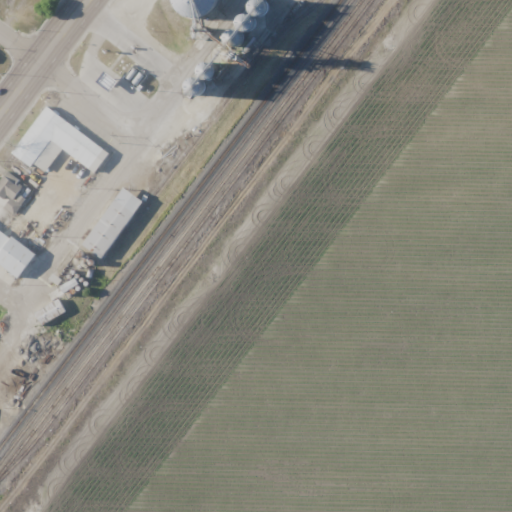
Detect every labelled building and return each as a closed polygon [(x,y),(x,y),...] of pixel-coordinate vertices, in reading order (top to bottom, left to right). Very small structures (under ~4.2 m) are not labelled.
[(183,9),(180,0),(226,0),(223,9),(217,17),(208,20),(198,20),(190,17),(183,9)] [(230,51),(215,46),(209,63),(203,61),(198,78),(192,76),(187,91),(215,100),(230,51)] [(63,150),(96,173),(111,152),(45,105),(12,152),(45,175),(63,150)] [(0,180),(0,193),(13,202),(25,183),(7,171),(0,180)] [(85,248),(127,192),(144,205),(103,261),(85,248)] [(47,230),(60,212),(35,194),(22,211),(47,230)] [(0,232),(12,242),(0,256),(0,232)] [(42,326),(67,312),(60,299),(34,313),(42,326)]
